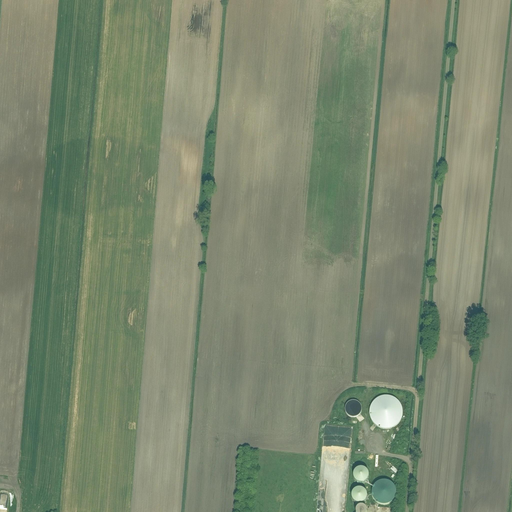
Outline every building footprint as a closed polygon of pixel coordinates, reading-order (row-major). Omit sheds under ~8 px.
[(370,417),(372,423),(375,427),(381,430),(388,431),(396,428),(401,423),(403,418),(403,411),(400,404),(396,401),(389,398),(382,398),(377,401),(372,406),(370,411),(370,417)] [(345,413),(346,415),(348,418),(351,419),(354,419),(356,418),(359,416),(360,414),(361,411),(360,408),(359,406),(356,404),(354,403),(351,403),(349,404),(347,406),(345,408),(345,411),(345,413)] [(364,485),(366,483),(368,482),(370,479),(370,476),(370,473),(368,471),(366,469),(363,468),(361,468),(358,469),(356,471),(355,473),(354,475),(354,478),(355,480),(356,482),(358,484),(361,485),(364,485)] [(375,489),(374,493),(374,497),(376,501),(378,504),(382,506),(386,506),(390,506),(393,504),(396,501),(398,498),(398,494),(397,490),(395,486),(392,484),(389,483),(385,482),(381,484),(378,486),(375,489)] [(362,506),(364,504),(366,503),(368,500),(368,497),(367,494),(366,492),(364,490),(361,489),(359,489),(356,490),(354,492),(352,494),(352,496),(352,499),(352,501),(354,503),(356,505),(359,506),(362,506)]
